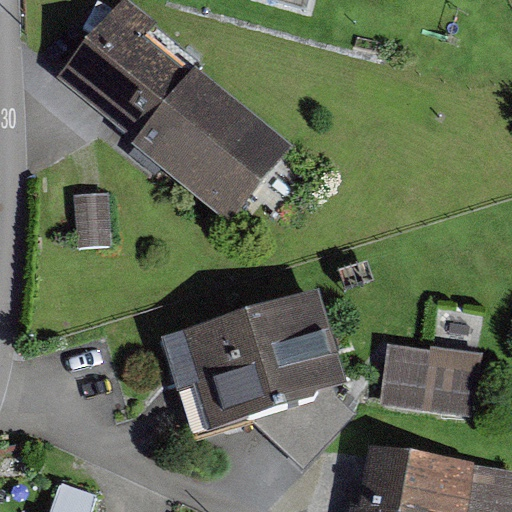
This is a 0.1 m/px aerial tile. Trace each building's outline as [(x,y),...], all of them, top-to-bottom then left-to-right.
[(121,14),(68,78),(145,142),(203,72),(210,64),(145,10),(121,14)] [(141,149),(238,228),(300,151),(203,72),(145,142),(141,149)] [(123,246),(120,197),(85,198),(88,248),(123,246)] [(354,384),(325,292),(174,340),(191,394),(202,391),(215,434),(322,400),(320,394),(354,384)] [(495,356),(399,343),(390,411),(486,423),(495,356)] [(511,511),(511,469),(380,451),(371,508),(364,507),(362,511),(511,511)]
